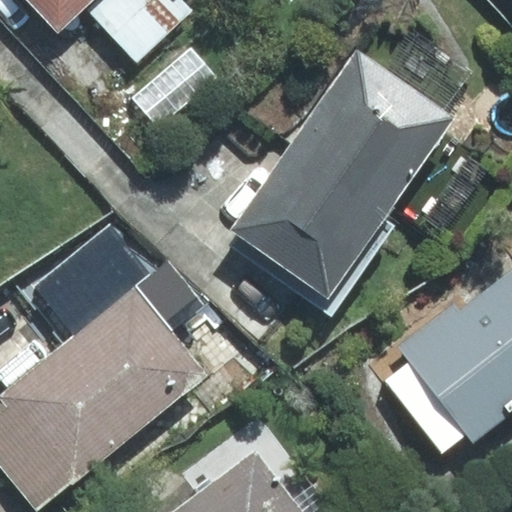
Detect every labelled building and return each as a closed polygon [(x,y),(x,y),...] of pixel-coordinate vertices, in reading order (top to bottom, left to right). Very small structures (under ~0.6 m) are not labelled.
[(84,4),(139,61),(193,9),(184,0),(30,0),(58,29),(84,4)] [(384,219),(455,117),(357,50),(233,229),(238,233),(230,245),(331,314),(392,226),(384,219)] [(201,306),(166,262),(0,394),(0,398),(8,409),(0,415),(0,463),(37,509),(204,376),(169,332),(201,306)] [(511,269),(459,311),(455,305),(400,348),(410,361),(384,381),(442,455),(467,436),(473,443),(511,412),(511,269)] [(333,511),(259,413),(179,473),(195,493),(169,511),(333,511)]
